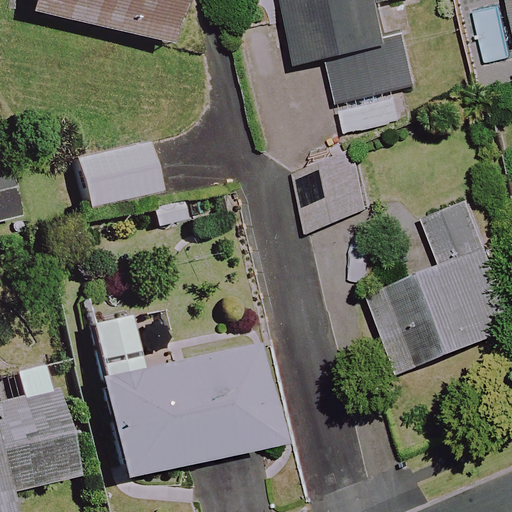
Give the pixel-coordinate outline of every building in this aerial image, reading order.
[(172,0),(29,0),(25,16),(161,48),(172,0)] [(378,17),(421,7),(419,0),(284,0),(300,69),(330,62),(346,136),(402,124),(395,93),(417,88),(405,33),(388,37),(382,38),(378,17)] [(154,195),(144,146),(71,161),(81,211),(154,195)] [(351,163),(295,181),(313,237),(369,218),(351,163)] [(0,223),(12,220),(0,173),(0,223)] [(511,332),(511,317),(467,203),(404,228),(424,278),(373,298),(403,376),(511,332)] [(131,355),(123,320),(85,328),(92,364),(131,355)] [(269,449),(248,350),(134,374),(131,361),(90,370),(113,481),(269,449)] [(0,497),(71,480),(42,365),(10,373),(13,388),(0,390),(0,511),(1,511),(0,505),(0,497)]
